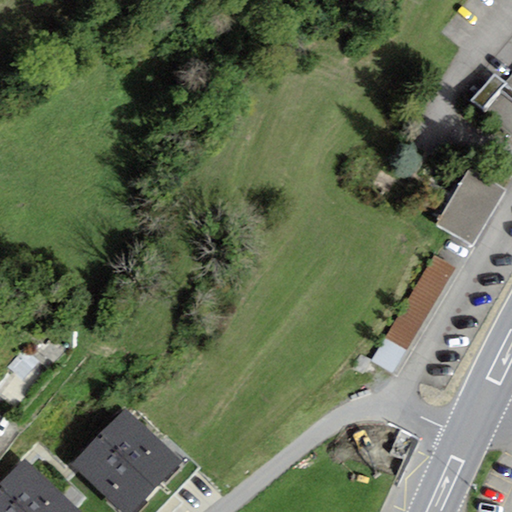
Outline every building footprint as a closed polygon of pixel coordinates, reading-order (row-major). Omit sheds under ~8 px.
[(504,89),(493,81),(471,108),(485,119),(507,92),(504,89)] [(508,197),(471,175),(436,232),(473,254),(508,197)] [(456,269),(434,256),(371,362),(393,375),(456,269)] [(364,374),(371,360),(360,354),(353,368),(364,374)] [(131,511),(181,459),(125,408),(71,466),(120,511),(131,511)] [(414,437),(400,431),(390,455),(404,461),(414,437)] [(80,511),(25,460),(0,486),(0,511),(80,511)]
